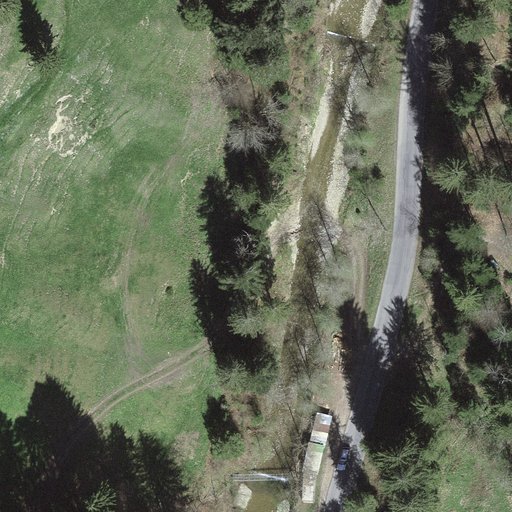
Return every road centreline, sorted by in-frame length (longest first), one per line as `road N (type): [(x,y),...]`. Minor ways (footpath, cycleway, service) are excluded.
road 1 (unclassified): [(424,0),(403,256),(335,511)]
road 2 (track): [(411,127),(483,253),(511,285)]
